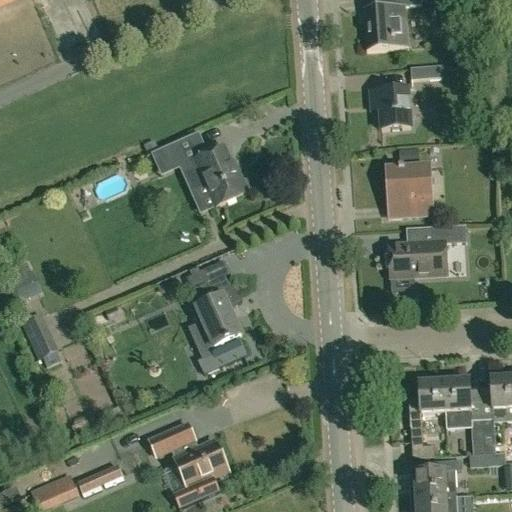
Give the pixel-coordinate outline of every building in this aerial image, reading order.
[(0,0),(0,8),(19,0),(0,0)] [(381,0),(382,9),(363,10),(365,53),(409,50),(406,8),(421,7),(421,0),(381,0)] [(443,68),(410,70),(411,82),(443,80),(443,68)] [(408,90),(369,93),(371,124),(380,124),(380,132),(410,130),(408,90)] [(177,143),(151,155),(159,173),(185,161),(177,143)] [(225,149),(187,165),(191,174),(188,176),(196,193),(207,188),(216,209),(248,195),(247,193),(250,189),(246,181),(242,180),(241,178),(238,179),(225,149)] [(430,169),(384,172),(387,218),(433,216),(430,169)] [(407,247),(388,247),(389,280),(429,278),(448,277),(447,247),(461,246),(460,230),(430,231),(430,245),(428,246),(407,247)] [(191,280),(186,282),(192,294),(201,290),(203,293),(208,305),(197,311),(203,324),(194,329),(192,332),(201,352),(206,353),(208,359),(198,364),(205,378),(249,358),(240,339),(241,338),(229,312),(242,303),(225,280),(230,278),(224,264),(199,275),(198,271),(189,275),(191,280)] [(10,286),(3,289),(9,301),(17,298),(20,303),(42,293),(33,274),(30,275),(26,265),(13,271),(17,280),(9,284),(10,286)] [(511,424),(511,379),(491,381),(493,413),(506,412),(507,424),(511,424)] [(443,384),(445,416),(446,434),(458,433),(457,416),(470,415),(468,382),(443,384)] [(423,448),(421,418),(445,416),(443,384),(419,385),(420,400),(408,401),(410,431),(411,431),(412,461),(435,460),(434,448),(423,448)] [(473,458),(484,457),(482,421),(471,422),(473,458)] [(484,457),(496,457),(494,421),(482,421),(484,457)] [(188,424),(147,442),(156,461),(173,454),(197,443),(188,424)] [(187,490),(173,497),(179,511),(219,494),(213,479),(228,473),(215,444),(200,450),(197,443),(173,454),(176,460),(175,461),(187,490)] [(470,469),(499,467),(506,467),(505,456),(496,457),(484,457),(473,458),(469,458),(470,469)] [(415,489),(415,502),(457,500),(457,499),(456,499),(455,473),(464,472),(463,460),(433,462),(434,473),(414,474),(414,477),(409,477),(410,489),(415,489)] [(120,467),(79,484),(83,495),(124,477),(120,467)] [(70,476),(31,493),(39,511),(46,511),(80,498),(70,476)] [(16,491),(3,496),(8,508),(21,502),(16,491)] [(457,500),(415,502),(416,511),(473,511),(473,499),(457,500)]
